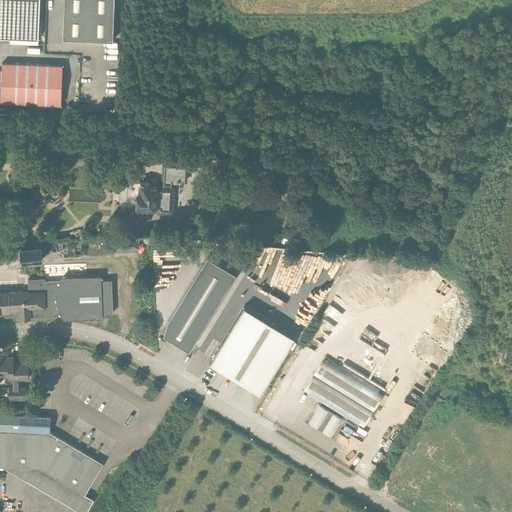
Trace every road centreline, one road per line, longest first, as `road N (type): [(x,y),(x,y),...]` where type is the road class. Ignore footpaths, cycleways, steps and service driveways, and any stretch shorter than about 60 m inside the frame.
road 1 (unclassified): [(393,511),(104,343),(65,333),(0,334)]
road 2 (unknown): [(60,0),(61,47),(100,54),(99,96)]
